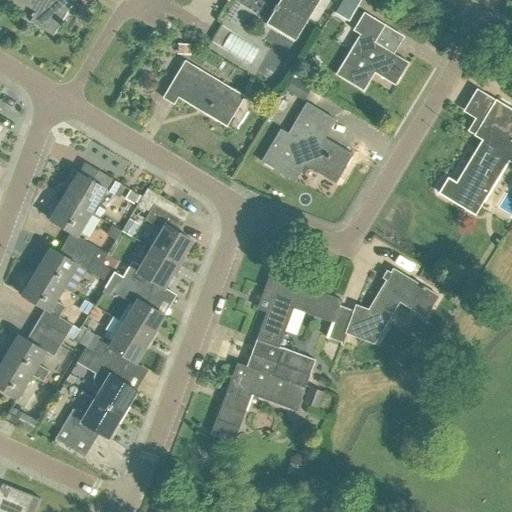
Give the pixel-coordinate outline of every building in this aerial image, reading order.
[(74,0),(15,0),(36,12),(30,22),(53,36),(74,0)] [(309,18),(320,0),(226,0),(229,2),(230,0),(281,0),(267,24),(295,42),(309,18)] [(361,0),(343,0),(341,3),(355,11),(361,0)] [(399,80),(409,64),(374,42),(385,26),(363,12),(352,31),(361,36),(336,76),(363,93),(379,68),(399,80)] [(253,64),(260,45),(220,28),(212,47),(253,64)] [(191,55),(191,45),(178,44),(178,54),(191,55)] [(312,59),(300,67),(308,78),(319,69),(312,59)] [(227,127),(245,98),(185,61),(163,98),(174,105),(179,98),(227,127)] [(293,80),(285,93),(303,104),(311,90),(293,80)] [(511,160),(511,111),(496,102),(474,137),(483,143),(457,186),(448,181),(439,196),(475,217),(484,202),(477,198),(504,155),(511,160)] [(336,184),(353,155),(325,138),(336,121),(307,104),(288,135),(281,130),(261,162),(295,182),(305,165),(336,184)] [(120,199),(126,188),(100,173),(95,182),(79,173),(65,198),(92,214),(99,218),(106,208),(98,203),(106,191),(120,199)] [(78,237),(92,214),(65,198),(51,221),(74,235),(68,244),(102,264),(107,255),(78,237)] [(184,222),(155,205),(146,221),(163,231),(152,249),(180,266),(194,241),(178,232),(184,222)] [(131,237),(138,225),(129,220),(122,232),(131,237)] [(65,289),(78,266),(103,280),(110,269),(102,264),(68,244),(62,255),(52,249),(38,273),(65,289)] [(166,289),(180,266),(152,249),(141,267),(133,262),(124,277),(152,294),(158,285),(166,289)] [(478,281),(457,268),(450,278),(471,291),(478,281)] [(354,312),(341,307),(329,339),(344,344),(348,331),(376,341),(401,300),(425,314),(436,296),(393,270),(369,311),(356,306),(354,312)] [(152,341),(166,317),(146,305),(152,294),(124,277),(115,272),(106,287),(135,305),(124,323),(152,341)] [(65,289),(38,273),(24,297),(48,311),(41,321),(67,336),(73,326),(59,318),(65,307),(57,302),(65,289)] [(294,309),(333,323),(342,301),(271,275),(263,294),(273,298),(257,340),(279,348),(294,309)] [(67,336),(41,321),(35,332),(60,347),(67,336)] [(138,364),(152,341),(124,323),(113,341),(104,336),(95,352),(124,369),(130,359),(138,364)] [(40,365),(47,353),(54,357),(60,347),(35,332),(29,342),(19,336),(5,359),(33,375),(43,381),(49,370),(40,365)] [(123,415),(137,390),(118,379),(124,369),(95,352),(86,347),(77,362),(86,367),(107,380),(96,398),(123,415)] [(283,350),(278,364),(310,376),(315,362),(283,350)] [(0,388),(19,400),(33,375),(5,359),(0,367),(0,388)] [(296,412),(310,376),(278,364),(273,377),(238,364),(212,434),(234,443),(252,395),(296,412)] [(315,407),(321,392),(310,387),(304,403),(315,407)] [(109,437),(123,415),(96,398),(85,417),(73,410),(64,425),(92,442),(98,431),(109,437)] [(42,423),(24,414),(18,425),(36,435),(42,423)] [(2,484),(0,489),(0,495),(2,496),(0,500),(0,511),(35,511),(40,499),(2,484)]
